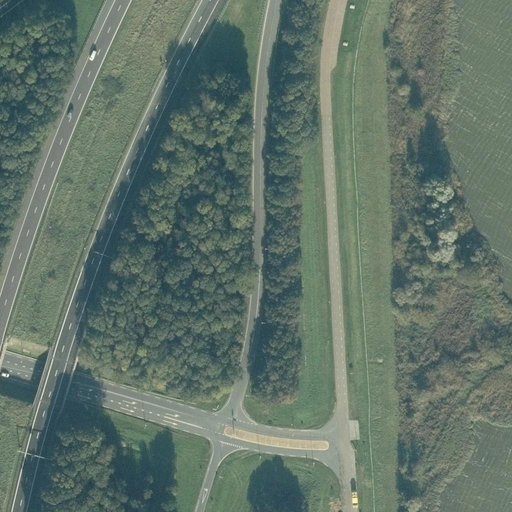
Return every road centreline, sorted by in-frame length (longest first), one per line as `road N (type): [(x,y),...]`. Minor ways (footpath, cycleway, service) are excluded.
road 1 (motorway): [(19,511),(93,258),(211,0)]
road 2 (unclassified): [(342,434),(324,83),(335,0)]
road 3 (motorway): [(228,422),(252,319),(261,74),(273,0)]
road 4 (motorway): [(123,0),(56,152),(0,321)]
road 5 (primary): [(0,363),(211,425)]
road 6 (tertiary): [(221,438),(344,456)]
